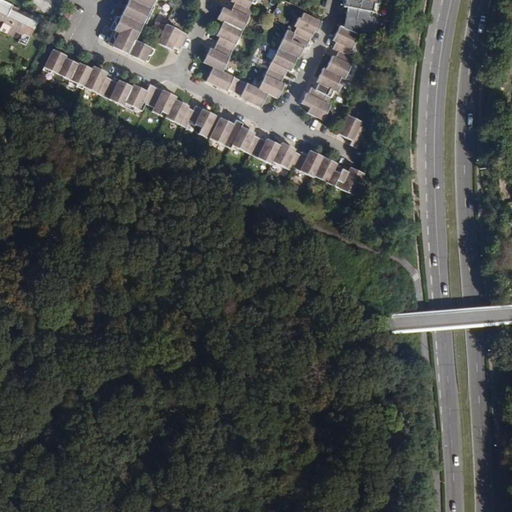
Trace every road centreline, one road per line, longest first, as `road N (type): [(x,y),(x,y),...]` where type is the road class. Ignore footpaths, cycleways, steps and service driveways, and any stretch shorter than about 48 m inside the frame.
road 1 (primary): [(483,511),(464,214),(471,43),(482,0)]
road 2 (primary): [(451,0),(436,87),(434,168),(452,511)]
road 3 (track): [(0,284),(185,354),(326,442),(341,469)]
road 4 (residential): [(96,3),(78,37),(153,77),(174,76)]
road 5 (residential): [(275,124),(331,0)]
